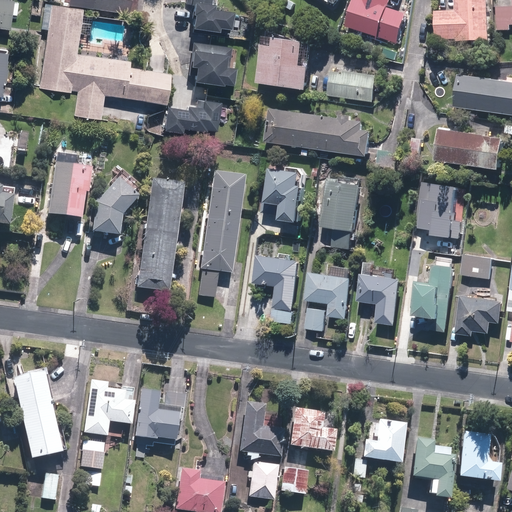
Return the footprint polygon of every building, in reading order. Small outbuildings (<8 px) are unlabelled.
[(0,0),(0,29),(7,30),(11,0),(0,0)] [(67,0),(67,6),(126,14),(128,0),(67,0)] [(209,0),(184,0),(184,4),(192,5),(189,28),(217,32),(217,28),(229,30),(232,12),(208,9),(209,0)] [(291,0),(281,0),(279,3),(291,11),(297,3),(291,0)] [(355,0),(346,27),(398,44),(408,14),(390,8),(392,0),(355,0)] [(490,41),(489,0),(455,0),(456,10),(435,11),(436,40),(457,40),(457,42),(490,41)] [(82,9),(43,4),(40,29),(47,30),(38,89),(77,94),(73,116),(101,120),(104,96),(163,105),(168,73),(129,68),(130,61),(76,53),(82,9)] [(511,26),(511,7),(497,8),(498,30),(511,30),(511,26)] [(264,45),(258,85),(308,92),(315,44),(276,39),(275,47),(264,45)] [(231,48),(192,42),(187,74),(192,75),(191,82),(233,88),(236,69),(228,68),(231,48)] [(332,70),(329,97),(375,103),(379,77),(332,70)] [(511,83),(459,75),(455,107),(511,115),(511,83)] [(165,107),(162,130),(180,132),(181,127),(214,132),(218,102),(195,98),(194,107),(184,105),(184,109),(165,107)] [(270,109),(265,143),(369,158),(373,132),(364,131),(365,123),(353,121),(353,117),(339,115),(338,119),(270,109)] [(440,130),(435,161),(501,171),(506,140),(440,130)] [(28,132),(19,131),(18,139),(14,138),(13,147),(18,147),(17,154),(26,154),(28,132)] [(23,163),(22,177),(43,178),(43,164),(23,163)] [(53,163),(46,215),(80,220),(83,194),(87,195),(90,169),(53,163)] [(307,174),(272,169),(268,192),(265,191),(261,214),(281,217),(280,221),(300,224),(307,174)] [(213,171),(199,269),(231,274),(245,175),(213,171)] [(116,178),(93,203),(89,233),(117,236),(120,215),(137,197),(116,178)] [(150,180),(134,289),(166,293),(182,184),(150,180)] [(327,181),(321,227),(356,232),(363,186),(327,181)] [(430,234),(459,238),(462,221),(451,219),(456,186),(420,181),(414,226),(417,226),(417,228),(430,230),(430,234)] [(0,226),(7,228),(12,197),(0,195),(0,226)] [(425,247),(413,245),(410,270),(422,272),(425,247)] [(466,254),(462,275),(491,280),(494,258),(466,254)] [(301,261),(259,255),(255,284),(278,287),(275,309),(294,311),(301,261)] [(424,330),(444,332),(453,267),(431,264),(429,284),(413,282),(409,315),(426,318),(424,330)] [(199,271),(196,297),(213,300),(217,273),(199,271)] [(329,317),(348,320),(354,278),(310,272),(306,301),(330,304),(329,317)] [(403,280),(363,274),(359,302),(380,305),(377,324),(396,326),(403,280)] [(504,302),(463,296),(457,334),(474,336),(475,331),(490,334),(492,323),(501,324),(504,302)] [(309,308),(306,329),(324,332),(328,310),(309,308)] [(274,311),(272,322),(293,325),(295,314),(274,311)] [(11,379),(28,460),(59,453),(42,372),(11,379)] [(89,380),(81,434),(106,437),(108,423),(129,426),(134,389),(120,387),(119,391),(105,389),(106,383),(89,380)] [(141,388),(133,438),(173,444),(176,421),(181,421),(185,395),(141,388)] [(238,452),(278,458),(282,430),(261,427),(264,405),(245,402),(238,452)] [(293,408),(287,446),(331,453),(337,414),(293,408)] [(362,440),(359,458),(399,464),(405,423),(371,418),(368,441),(362,440)] [(456,477),(495,482),(497,464),(485,462),(488,436),(462,432),(456,477)] [(433,440),(414,438),(409,479),(428,482),(426,498),(447,501),(454,455),(448,454),(448,448),(432,446),(433,440)] [(83,441),(79,467),(101,470),(104,444),(83,441)] [(24,466),(21,446),(10,447),(12,467),(24,466)] [(364,460),(351,459),(350,476),(363,477),(364,460)] [(278,466),(252,462),(247,497),(273,501),(278,466)] [(179,468),(173,510),(187,511),(217,511),(222,479),(197,476),(198,471),(179,468)] [(282,468),(279,492),(303,495),(307,471),(282,468)] [(100,472),(85,471),(84,485),(99,486),(100,472)] [(44,473),(40,499),(54,501),(57,475),(44,473)] [(361,483),(352,482),(350,503),(360,504),(361,483)]
